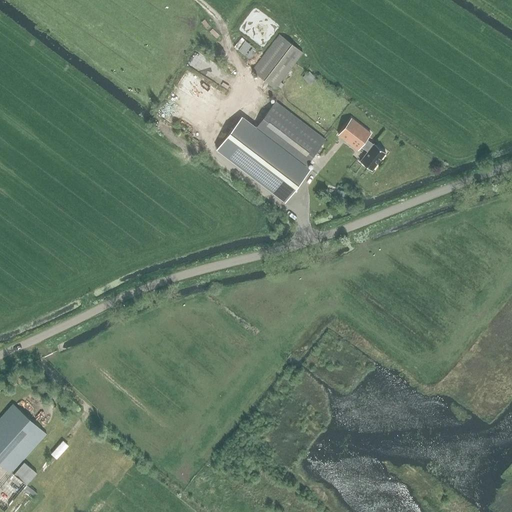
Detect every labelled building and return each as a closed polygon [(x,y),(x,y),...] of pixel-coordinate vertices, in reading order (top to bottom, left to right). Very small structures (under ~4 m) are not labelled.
[(256,8),(250,17),(254,20),(257,16),(263,21),(262,23),(266,27),(264,29),(274,36),(281,26),(256,8)] [(279,35),(251,70),(274,88),(302,53),(279,35)] [(255,50),(241,38),(234,47),(248,59),(255,50)] [(233,121),(212,147),(284,202),(304,176),(300,173),(325,140),(274,102),(249,134),(233,121)] [(385,153),(374,144),(373,144),(366,139),(370,133),(351,119),(338,135),(357,150),(360,146),(367,152),(360,162),(372,171),(385,153)] [(0,463),(11,473),(46,432),(13,403),(0,417),(0,463)] [(52,452),(57,457),(70,444),(64,438),(52,452)] [(0,489),(0,507),(4,511),(5,511),(20,511),(37,493),(23,483),(33,471),(23,462),(0,489)]
